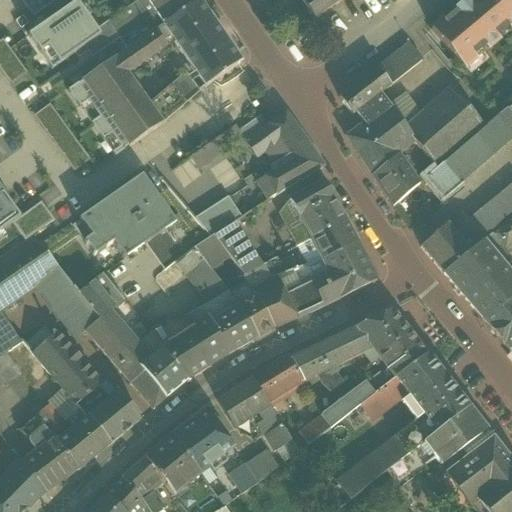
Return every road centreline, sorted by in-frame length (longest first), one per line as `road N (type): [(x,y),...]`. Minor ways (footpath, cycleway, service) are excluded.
road 1 (residential): [(417,280),(221,378),(105,470),(68,511)]
road 2 (residential): [(270,62),(72,195),(0,89)]
road 3 (residential): [(297,104),(417,280)]
road 4 (residential): [(427,0),(297,104)]
road 5 (residential): [(417,280),(511,388)]
